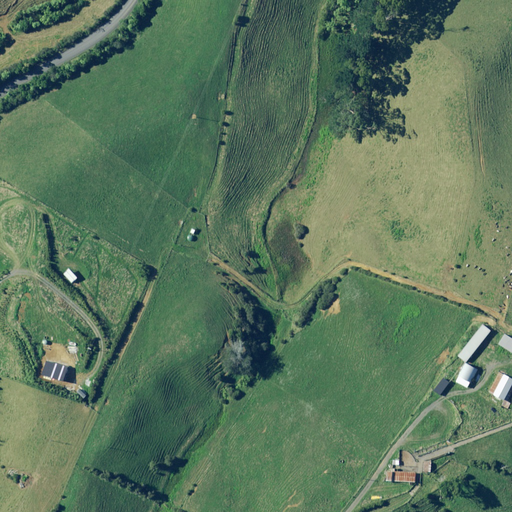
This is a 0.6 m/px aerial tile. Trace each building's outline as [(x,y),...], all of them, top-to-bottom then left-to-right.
[(491,330),(484,324),(459,355),(467,361),(491,330)] [(511,337),(505,333),(499,343),(511,351),(511,337)] [(478,369),(467,363),(457,381),(468,387),(478,369)] [(505,400),(508,401),(511,393),(511,377),(500,371),(489,391),(505,400)] [(451,382),(444,377),(434,390),(441,395),(451,382)] [(508,401),(505,400),(502,405),(509,408),(511,403),(508,401)] [(432,462),(424,461),(423,471),(431,471),(432,462)] [(418,473),(386,471),(386,480),(417,482),(418,473)]
